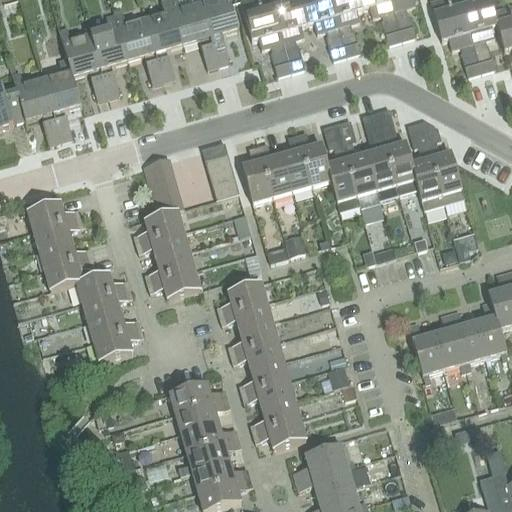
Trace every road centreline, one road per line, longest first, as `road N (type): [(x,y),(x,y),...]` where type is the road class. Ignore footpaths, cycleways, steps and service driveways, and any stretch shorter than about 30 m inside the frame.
road 1 (residential): [(96,165),(386,84),(511,149)]
road 2 (residential): [(402,423),(371,309),(511,253)]
road 3 (residential): [(191,356),(161,364),(96,165)]
